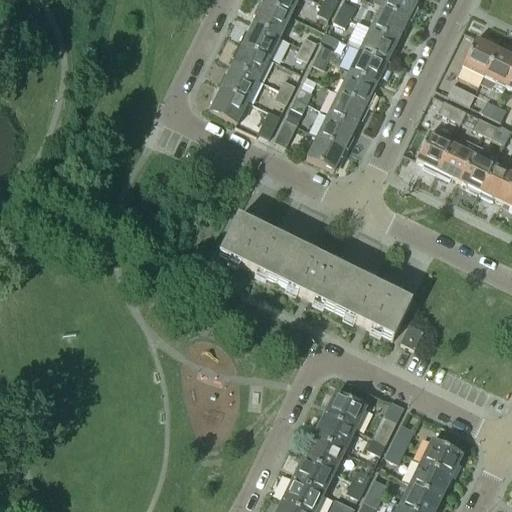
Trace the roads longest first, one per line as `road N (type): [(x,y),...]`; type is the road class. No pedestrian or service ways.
road 1 (residential): [(244,511),(321,352),(506,440)]
road 2 (residential): [(357,209),(167,116),(226,0)]
road 3 (residential): [(460,0),(357,209)]
road 4 (residential): [(511,288),(357,209)]
